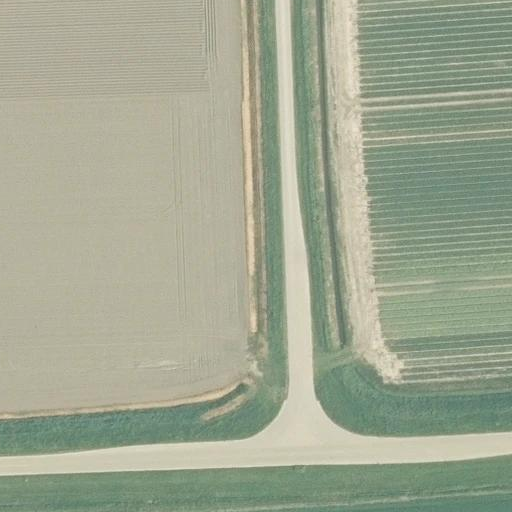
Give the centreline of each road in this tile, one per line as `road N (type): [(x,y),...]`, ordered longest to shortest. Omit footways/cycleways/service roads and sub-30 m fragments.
road 1 (unclassified): [(301,453),(277,0)]
road 2 (unclassified): [(0,468),(301,453)]
road 3 (unclassified): [(301,453),(511,443)]
